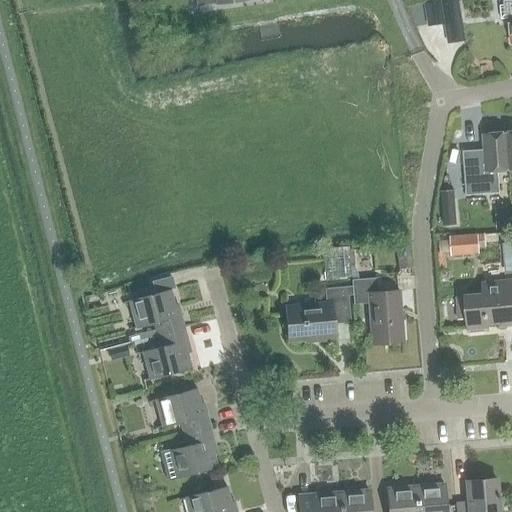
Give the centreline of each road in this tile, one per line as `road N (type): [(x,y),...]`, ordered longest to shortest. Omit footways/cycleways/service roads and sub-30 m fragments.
road 1 (residential): [(511,89),(444,101),(436,120),(420,215),(433,410)]
road 2 (residential): [(251,428),(433,410)]
road 3 (residential): [(251,428),(213,283)]
